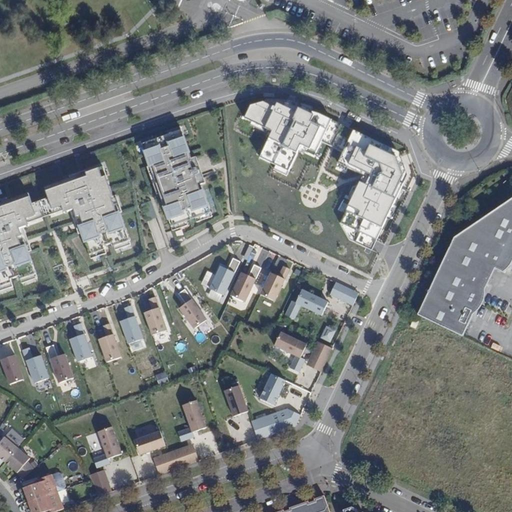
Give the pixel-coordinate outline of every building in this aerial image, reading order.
[(263,102),(251,105),(245,118),(273,131),(260,157),(288,170),(301,145),(310,149),(320,128),(310,123),(314,116),(299,109),(297,113),(279,103),(276,108),(263,102)] [(159,193),(171,227),(183,223),(184,227),(188,225),(186,219),(195,216),(197,222),(201,221),(199,217),(211,213),(201,185),(205,183),(202,175),(200,176),(198,176),(197,173),(199,173),(197,169),(191,171),(188,163),(195,161),(197,160),(196,157),(192,159),(182,130),(170,134),(169,130),(165,132),(167,138),(158,141),(156,135),(152,136),(154,140),(142,144),(150,166),(147,167),(148,170),(151,169),(154,179),(156,178),(159,186),(157,187),(159,193)] [(398,152),(354,131),(340,162),(369,176),(366,185),(360,183),(341,224),(350,239),(372,250),(396,199),(395,199),(407,175),(398,152)] [(197,169),(195,161),(188,163),(191,171),(197,169)] [(234,164),(236,202),(250,201),(249,164),(234,164)] [(83,225),(76,228),(79,234),(82,233),(90,255),(102,251),(103,255),(107,254),(104,246),(113,243),(116,250),(119,249),(118,245),(130,241),(120,213),(118,214),(114,204),(116,203),(115,200),(117,199),(116,196),(114,196),(106,176),(103,177),(101,172),(104,170),(103,167),(87,173),(88,176),(78,180),(77,176),(73,177),(72,175),(69,176),(70,178),(45,188),(48,198),(44,200),(45,203),(50,202),(53,212),(63,209),(63,211),(70,209),(75,223),(82,221),(83,225)] [(151,169),(148,170),(157,194),(159,193),(157,187),(159,186),(156,178),(154,179),(151,169)] [(78,180),(88,176),(87,173),(86,170),(72,175),(73,177),(77,176),(78,180)] [(33,204),(29,193),(3,202),(2,200),(0,200),(0,203),(0,287),(8,284),(10,288),(13,287),(11,280),(20,276),(22,284),(26,282),(24,278),(36,274),(28,252),(32,251),(29,244),(22,247),(21,243),(28,240),(23,226),(29,223),(28,221),(37,218),(34,207),(38,206),(37,202),(33,204)] [(511,198),(441,260),(417,315),(462,336),(474,311),(470,309),(479,291),(482,293),(494,269),(499,271),(505,260),(511,263),(511,260),(511,198)] [(122,212),(117,199),(115,200),(116,203),(114,204),(118,214),(120,213),(122,212)] [(37,202),(38,206),(42,216),(49,213),(45,203),(44,200),(37,202)] [(130,241),(118,245),(119,249),(131,245),(130,241)] [(102,251),(90,255),(91,259),(103,255),(102,251)] [(240,262),(233,258),(228,270),(221,266),(210,289),(224,296),(240,262)] [(262,269),(254,265),(249,276),(242,273),(231,296),(245,303),(262,269)] [(279,276),(271,273),(261,294),(275,301),(288,273),(282,270),(279,276)] [(38,278),(36,274),(24,278),(26,282),(38,278)] [(361,294),(338,284),(332,296),(355,307),(361,294)] [(184,290),(178,294),(185,304),(179,309),(194,329),(207,320),(184,290)] [(328,302),(302,290),(296,303),(292,301),(285,315),(294,320),(301,306),(322,316),(328,302)] [(470,309),(474,311),(482,293),(479,291),(470,309)] [(153,310),(145,313),(153,336),(167,330),(157,301),(150,304),(153,310)] [(129,319),(120,322),(128,344),(143,339),(133,310),(126,312),(129,319)] [(419,320),(414,317),(410,326),(415,328),(419,320)] [(325,326),(322,339),(332,341),(335,329),(325,326)] [(78,337),(70,340),(78,362),(93,357),(82,328),(76,330),(78,337)] [(107,337),(99,340),(107,362),(122,357),(111,328),(105,330),(107,337)] [(277,347),(298,357),(293,369),(301,374),(308,361),(303,359),(309,346),(283,334),(277,347)] [(335,350),(320,343),(309,366),(324,373),(335,350)] [(54,345),(46,348),(59,383),(74,378),(65,354),(58,357),(54,345)] [(49,378),(41,356),(33,358),(31,352),(24,354),(34,383),(49,378)] [(15,355),(1,360),(9,385),(23,380),(15,355)] [(287,382),(273,375),(261,399),(276,406),(287,382)] [(225,391),(234,417),(248,412),(239,386),(225,391)] [(183,406),(191,428),(178,432),(181,442),(195,437),(193,433),(207,428),(197,401),(183,406)] [(287,409),(272,415),(278,433),(293,427),(287,409)] [(287,409),(293,427),(298,426),(303,416),(288,409),(287,409)] [(272,415),(251,422),(258,440),(278,433),(272,415)] [(113,427),(98,432),(106,454),(94,459),(97,468),(110,463),(108,459),(122,454),(113,427)] [(160,431),(135,440),(140,455),(166,446),(160,431)] [(0,458),(5,462),(17,448),(5,438),(2,440),(0,439),(0,458)] [(193,445),(173,451),(179,468),(199,461),(193,445)] [(17,448),(5,462),(17,473),(22,478),(33,469),(38,466),(34,461),(30,465),(27,461),(30,458),(17,448)] [(153,459),(159,475),(179,468),(173,451),(153,459)] [(111,493),(103,471),(88,476),(95,489),(97,497),(111,493)] [(24,489),(28,502),(58,492),(57,491),(64,489),(65,486),(61,474),(58,473),(52,475),(38,479),(39,483),(35,485),(24,489)] [(23,504),(28,502),(24,489),(19,491),(23,504)] [(58,492),(28,502),(31,511),(45,511),(49,511),(56,511),(64,509),(61,502),(68,499),(65,489),(58,492)] [(327,511),(322,497),(313,501),(313,503),(307,506),(306,503),(288,509),(288,511),(281,511),(280,511),(327,511)]
